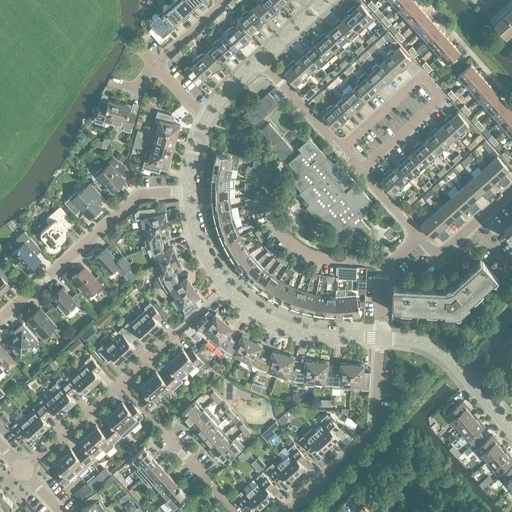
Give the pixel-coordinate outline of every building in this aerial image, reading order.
[(174,0),(172,2),(186,19),(190,15),(190,14),(189,12),(195,7),(188,0),(174,0)] [(261,0),(253,7),(264,20),(269,16),(271,18),(274,15),(261,0)] [(274,0),(260,0),(261,0),(274,15),(278,12),(275,10),(280,6),(274,0)] [(393,0),(392,2),(399,10),(409,0),(393,0)] [(409,0),(399,10),(405,17),(418,6),(413,0),(409,0)] [(511,28),(511,0),(491,19),(505,35),(511,28)] [(164,9),(161,12),(174,26),(180,21),(181,22),(183,22),(186,19),(172,2),(169,5),(167,4),(166,4),(164,5),(163,6),(163,8),(164,9)] [(354,5),(350,8),(366,27),(374,19),(360,4),(356,8),(354,5)] [(405,17),(412,25),(425,13),(418,6),(405,17)] [(253,7),(245,14),(259,29),(262,26),(260,23),(264,20),(253,7)] [(349,14),(345,18),(359,33),(366,27),(350,8),(347,11),(349,14)] [(174,26),(161,12),(158,15),(157,14),(155,13),(153,14),(152,16),(152,17),(153,19),(150,22),(153,26),(149,30),(160,42),(168,35),(169,33),(168,31),(174,26)] [(412,25),(419,32),(432,21),(425,13),(412,25)] [(237,21),(239,23),(249,34),(249,33),(253,30),(256,32),(259,29),(245,14),(237,21)] [(338,19),(335,22),(348,37),(349,37),(352,40),(359,33),(345,18),(341,21),(338,19)] [(419,32),(426,40),(439,28),(432,21),(419,32)] [(334,27),(329,31),(341,44),(348,37),(335,22),(331,25),(334,27)] [(239,23),(232,29),(245,44),(249,41),(247,39),(251,35),(249,33),(249,34),(239,23)] [(426,40),(433,47),(445,36),(439,28),(426,40)] [(232,29),(224,36),(236,49),(240,45),(242,48),(245,44),(232,29)] [(323,32),(320,36),(336,54),(344,47),(341,44),(329,31),(325,35),(323,32)] [(217,39),(215,41),(230,58),(234,55),(232,52),(236,49),(224,36),(223,35),(219,39),(217,39)] [(318,41),(314,45),(328,61),(336,54),(320,36),(316,39),(318,41)] [(433,47),(440,55),(452,44),(445,36),(433,47)] [(214,45),(209,50),(221,62),(225,59),(227,61),(230,58),(215,41),(213,42),(213,44),(214,45)] [(452,44),(440,55),(447,63),(459,52),(452,44)] [(308,46),(305,49),(320,67),(328,61),(314,45),(310,48),(308,46)] [(391,50),(389,51),(405,69),(408,66),(406,63),(410,59),(399,47),(394,51),(392,50),(391,50)] [(303,55),(299,58),(310,71),(315,67),(317,68),(319,68),(320,67),(305,49),(301,52),(303,55)] [(201,52),(199,54),(215,72),(219,69),(216,66),(221,62),(209,50),(205,54),(203,53),(201,52)] [(388,56),(383,61),(395,73),(399,70),(401,72),(405,69),(389,51),(387,53),(387,55),(388,56)] [(194,63),(205,76),(209,72),(212,75),(215,72),(199,54),(192,60),(194,63)] [(293,60),(289,63),(303,78),(310,71),(299,58),(295,62),(293,60)] [(375,63),(373,65),(389,83),(393,79),(391,77),(395,73),(383,61),(379,65),(377,63),(375,63)] [(205,76),(194,63),(186,71),(199,86),(203,82),(201,80),(205,76)] [(303,78),(289,63),(286,66),(288,68),(284,72),(295,85),(303,78)] [(458,75),(465,83),(477,72),(470,64),(458,75)] [(373,70),(368,74),(380,87),(384,83),(386,86),(389,83),(373,65),(372,67),(371,68),(373,70)] [(357,78),(358,79),(374,96),(378,93),(375,91),(380,87),(368,74),(365,71),(357,78)] [(465,83),(472,91),(484,79),(477,72),(465,83)] [(358,84),(353,88),(364,100),(368,97),(371,99),(374,96),(358,79),(356,80),(356,82),(358,84)] [(472,91),(478,98),(491,87),(484,79),(472,91)] [(274,87),(269,92),(272,95),(278,90),(274,87)] [(478,98),(485,106),(498,95),(491,87),(478,98)] [(353,88),(345,95),(359,110),(362,107),(360,104),(364,100),(353,88)] [(247,121),(273,97),(269,92),(242,115),(247,121)] [(345,95),(338,101),(349,114),(353,110),(355,113),(359,110),(345,95)] [(485,106),(492,114),(505,102),(498,95),(485,106)] [(273,97),(247,121),(252,126),(279,103),(273,97)] [(104,120),(114,123),(119,103),(114,102),(114,100),(108,99),(106,106),(99,104),(95,122),(103,124),(104,120)] [(338,101),(330,108),(344,123),(347,120),(345,118),(349,114),(338,101)] [(492,114),(499,121),(511,110),(505,102),(492,114)] [(119,103),(114,123),(124,126),(123,130),(131,132),(135,114),(128,112),(130,105),(124,103),(124,104),(119,103)] [(344,123),(330,108),(322,115),(333,128),(338,124),(340,126),(344,123)] [(499,121),(506,129),(511,123),(511,110),(499,121)] [(159,120),(156,130),(176,136),(178,130),(179,131),(180,125),(170,122),(172,115),(157,111),(155,119),(159,120)] [(451,113),(447,116),(461,132),(469,124),(458,112),(453,116),(451,113)] [(446,122),(442,126),(453,138),(461,132),(447,116),(444,120),(446,122)] [(292,149),(282,138),(269,123),(258,133),(281,159),(292,149)] [(435,127),(432,130),(446,145),(453,138),(442,126),(438,130),(435,127)] [(156,130),(154,141),(173,146),(176,136),(156,130)] [(431,136),(427,139),(438,152),(446,145),(432,130),(429,133),(431,136)] [(136,136),(133,146),(140,148),(142,143),(139,142),(141,137),(136,136)] [(336,161),(333,164),(309,137),(297,148),(301,151),(288,163),(298,174),(291,180),(301,191),(299,193),(309,204),(306,206),(316,218),(318,217),(328,228),(329,227),(339,238),(349,228),(359,239),(370,228),(358,214),(372,201),(336,161)] [(420,141),(417,144),(430,159),(438,152),(427,139),(422,143),(420,141)] [(481,144),(476,148),(478,151),(483,146),(489,153),(493,149),(485,140),(481,144)] [(154,141),(151,151),(171,156),(173,146),(154,141)] [(416,149),(411,153),(423,166),(430,159),(417,144),(413,147),(416,149)] [(213,165),(232,168),(236,169),(240,156),(222,150),(221,154),(216,153),(213,165)] [(171,156),(151,151),(148,161),(144,160),(142,168),(156,172),(158,165),(169,168),(170,162),(169,161),(171,156)] [(118,173),(125,167),(125,165),(107,152),(113,157),(107,162),(109,164),(103,169),(102,167),(96,172),(95,174),(96,175),(100,180),(101,178),(108,186),(110,184),(114,189),(124,180),(118,173)] [(405,154),(402,157),(415,173),(423,166),(411,153),(407,157),(405,154)] [(497,156),(489,163),(506,183),(510,180),(504,172),(508,168),(497,156)] [(400,163),(396,167),(408,179),(415,173),(402,157),(398,160),(400,163)] [(254,160),(252,166),(262,168),(263,162),(256,160),(254,160)] [(489,163),(481,170),(492,182),(496,179),(503,186),(506,183),(489,163)] [(213,165),(211,176),(230,178),(232,168),(213,165)] [(390,168),(386,171),(400,186),(408,179),(396,167),(392,170),(390,168)] [(481,170),(473,177),(491,196),(495,193),(488,186),(492,182),(481,170)] [(400,186),(386,171),(383,174),(385,177),(381,181),(392,193),(400,186)] [(211,176),(210,188),(229,188),(234,188),(234,179),(230,179),(230,178),(211,176)] [(473,177),(466,183),(477,196),(481,192),(488,200),(491,196),(473,177)] [(86,189),(84,188),(78,194),(76,192),(64,202),(75,214),(83,206),(91,215),(102,205),(101,206),(98,203),(103,198),(106,202),(107,201),(90,182),(89,183),(91,184),(86,189)] [(466,183),(458,190),(476,210),(480,207),(473,200),(477,196),(466,183)] [(210,188),(211,199),(228,198),(229,188),(210,188)] [(458,190),(451,197),(462,210),(466,206),(472,213),(476,210),(458,190)] [(451,197),(443,204),(461,224),(464,220),(458,213),(462,210),(451,197)] [(211,199),(212,211),(230,208),(228,198),(211,199)] [(419,208),(415,203),(411,207),(415,211),(419,208)] [(443,204),(436,211),(447,223),(451,220),(457,227),(461,224),(443,204)] [(74,222),(60,206),(46,218),(46,221),(49,224),(40,232),(40,235),(49,245),(49,247),(49,249),(51,250),(53,250),(55,249),(56,247),(56,245),(65,237),(65,234),(63,231),(74,222)] [(145,219),(147,228),(166,224),(165,219),(167,219),(165,213),(155,214),(154,207),(139,210),(134,213),(136,220),(145,219)] [(212,211),(215,222),(232,217),(230,208),(212,211)] [(436,211),(428,217),(446,237),(449,234),(443,227),(447,223),(436,211)] [(215,222),(218,233),(236,227),(232,217),(215,222)] [(446,237),(428,217),(420,225),(431,237),(436,233),(442,240),(446,237)] [(141,246),(142,249),(161,244),(159,237),(170,235),(169,229),(168,229),(166,224),(147,228),(148,238),(144,239),(146,245),(141,246)] [(218,233),(223,244),(239,236),(236,227),(218,233)] [(21,266),(27,271),(40,260),(32,252),(38,246),(27,234),(21,239),(23,242),(11,254),(17,260),(15,262),(15,263),(18,267),(20,267),(21,266)] [(223,244),(229,254),(244,245),(239,236),(223,244)] [(154,255),(158,264),(177,256),(174,252),(176,251),(173,245),(163,250),(161,244),(142,249),(143,253),(148,251),(150,256),(154,255)] [(229,254),(235,264),(249,253),(244,245),(229,254)] [(121,274),(131,265),(122,256),(117,261),(106,248),(94,259),(108,274),(115,267),(121,274)] [(235,264),(243,273),(257,260),(250,252),(249,253),(235,264)] [(158,276),(161,284),(175,277),(172,271),(182,266),(180,261),(179,261),(177,256),(158,264),(162,274),(158,276)] [(243,273),(251,281),(263,269),(264,269),(257,260),(243,273)] [(460,312),(498,278),(482,261),(452,287),(445,289),(393,287),(391,310),(455,314),(455,312),(459,311),(460,312)] [(6,282),(11,277),(0,265),(0,293),(3,291),(4,292),(10,286),(6,282)] [(338,279),(346,279),(346,267),(336,266),(336,274),(338,274),(338,279)] [(346,267),(346,279),(356,280),(357,268),(346,267)] [(108,295),(113,290),(99,274),(94,279),(84,268),(72,278),(88,296),(94,290),(97,293),(102,289),(108,295)] [(251,281),(260,289),(271,274),(263,269),(251,281)] [(260,289),(269,295),(279,280),(271,274),(260,289)] [(170,289),(176,298),(193,286),(190,282),(191,281),(187,276),(178,282),(175,277),(161,284),(166,292),(170,289)] [(269,295),(279,301),(288,285),(279,280),(269,295)] [(279,301),(290,306),(297,290),(288,285),(279,301)] [(193,286),(176,298),(182,306),(178,309),(184,317),(195,307),(191,301),(200,295),(197,290),(196,291),(193,286)] [(78,306),(84,301),(76,292),(70,297),(62,288),(51,298),(65,313),(76,304),(78,306)] [(290,306),(301,310),(306,292),(297,290),(290,306)] [(301,310),(312,312),(316,295),(306,292),(301,310)] [(356,294),(345,295),(347,314),(359,313),(356,294)] [(312,312),(324,314),(326,296),(316,295),(312,312)] [(335,297),(335,315),(347,314),(345,295),(335,296),(335,297)] [(324,314),(335,315),(335,297),(326,296),(324,314)] [(146,310),(138,316),(152,332),(160,324),(154,317),(159,312),(150,302),(144,307),(146,310)] [(58,329),(64,324),(52,310),(46,315),(40,308),(27,319),(42,336),(55,325),(58,329)] [(202,330),(210,337),(224,321),(220,317),(220,316),(216,312),(209,321),(203,316),(192,326),(199,333),(202,330)] [(128,321),(123,326),(132,336),(137,332),(143,339),(152,332),(138,316),(130,323),(128,321)] [(215,347),(222,352),(231,340),(226,336),(233,327),(229,323),(228,324),(224,321),(210,337),(218,343),(215,347)] [(28,350),(38,341),(22,323),(13,331),(16,335),(8,343),(20,356),(27,350),(28,350)] [(120,333),(112,340),(126,355),(134,347),(128,340),(132,336),(123,326),(118,331),(120,333)] [(232,353),(241,358),(252,340),(247,338),(248,337),(242,334),(237,343),(231,340),(222,352),(230,357),(232,353)] [(126,355),(112,340),(104,347),(102,344),(97,349),(106,360),(111,355),(117,362),(126,355)] [(248,367),(257,372),(263,358),(257,354),(262,345),(257,342),(256,343),(252,340),(241,358),(250,364),(248,367)] [(8,368),(14,362),(0,346),(0,363),(3,362),(8,368)] [(183,349),(174,357),(188,372),(196,365),(198,367),(203,362),(194,352),(189,356),(183,349)] [(267,371),(277,374),(283,354),(278,352),(278,351),(273,349),(269,360),(263,358),(257,372),(266,375),(267,371)] [(285,381),(294,384),(297,369),(291,367),(294,356),(288,354),(288,356),(283,354),(277,374),(287,377),(285,381)] [(86,363),(78,370),(92,385),(100,378),(94,370),(99,366),(90,356),(84,361),(86,363)] [(172,372),(168,376),(177,386),(182,381),(180,379),(188,372),(174,357),(166,364),(172,372)] [(314,382),(316,361),(311,361),(311,359),(305,359),(304,369),(297,369),(294,384),(303,385),(303,384),(314,385),(314,382)] [(54,360),(50,363),(55,369),(59,365),(54,360)] [(324,387),(332,389),(333,373),(326,372),(328,361),(322,360),(322,362),(316,361),(314,382),(324,383),(324,387)] [(350,389),(351,385),(352,364),(346,364),(346,363),(340,362),(340,373),(333,373),(332,389),(340,389),(350,389)] [(351,385),(361,386),(361,390),(369,390),(370,375),(363,374),(363,363),(357,363),(357,364),(352,364),(351,385)] [(68,375),(63,380),(72,390),(77,386),(83,393),(92,385),(78,370),(70,377),(68,375)] [(157,372),(148,380),(162,395),(170,388),(172,390),(177,386),(168,376),(163,380),(157,372)] [(60,386),(52,393),(66,409),(74,401),(68,394),(72,390),(63,380),(58,384),(60,386)] [(162,395),(148,380),(140,387),(146,395),(141,399),(151,409),(156,404),(154,402),(162,395)] [(250,388),(260,392),(262,385),(252,381),(251,383),(250,388)] [(43,398),(37,403),(46,413),(51,409),(57,416),(66,409),(52,393),(45,400),(43,398)] [(181,412),(189,421),(203,408),(195,400),(181,412)] [(452,420),(458,427),(472,414),(466,407),(468,406),(463,400),(456,406),(453,401),(443,409),(447,414),(445,416),(450,421),(452,420)] [(34,410),(26,417),(40,432),(48,424),(42,417),(46,413),(37,403),(32,407),(34,410)] [(123,403),(114,410),(131,429),(139,422),(138,420),(143,416),(134,406),(129,410),(123,403)] [(189,421),(196,429),(213,413),(206,406),(203,408),(189,421)] [(112,425),(108,429),(117,439),(122,435),(123,437),(131,429),(114,410),(106,418),(112,425)] [(196,429),(203,437),(217,425),(221,422),(213,413),(196,429)] [(323,423),(316,430),(315,430),(329,445),(333,441),(334,442),(338,438),(334,433),(339,428),(333,421),(335,419),(330,414),(328,416),(327,414),(320,420),(323,423)] [(471,445),(473,444),(482,435),(478,431),(485,425),(480,420),(478,421),(472,414),(458,427),(464,434),(459,438),(459,440),(461,443),(463,443),(467,440),(471,445)] [(40,432),(26,417),(19,424),(17,421),(11,426),(20,436),(25,432),(31,439),(40,432)] [(261,434),(267,441),(282,428),(275,421),(261,434)] [(203,437),(210,445),(224,433),(217,425),(203,437)] [(97,426),(88,434),(102,449),(106,453),(114,445),(113,443),(117,439),(108,429),(103,433),(97,426)] [(315,430),(316,430),(313,426),(299,439),(311,453),(317,448),(321,453),(326,449),(325,448),(329,445),(315,430)] [(210,445),(218,453),(232,440),(231,440),(224,433),(210,445)] [(86,449),(82,452),(91,463),(96,458),(94,456),(102,449),(88,434),(80,441),(86,449)] [(481,454),(487,461),(502,448),(495,441),(497,440),(493,434),(486,440),(482,435),(473,444),(477,448),(475,450),(479,455),(481,454)] [(232,440),(218,453),(225,462),(238,450),(240,451),(244,446),(236,437),(232,441),(232,440)] [(290,452),(282,459),(296,474),(300,471),(301,472),(305,468),(300,462),(306,458),(293,444),(287,449),(290,452)] [(129,459),(136,468),(151,455),(143,447),(129,459)] [(502,448),(487,461),(493,468),(492,469),(496,475),(511,461),(511,456),(509,454),(508,455),(502,448)] [(71,449),(62,457),(76,472),(84,465),(86,467),(91,463),(82,452),(77,457),(71,449)] [(456,457),(461,453),(457,449),(453,453),(456,457)] [(134,470),(141,478),(158,463),(151,455),(136,468),(137,468),(134,470)] [(76,472),(62,457),(58,460),(57,459),(53,463),(60,472),(55,476),(64,486),(70,481),(68,479),(76,472)] [(296,474),(282,459),(275,466),(272,463),(266,469),(278,482),(283,478),(288,483),(293,479),(292,478),(296,474)] [(149,486),(152,484),(151,483),(165,471),(158,463),(141,478),(149,486)] [(505,481),(511,488),(511,487),(511,465),(498,477),(503,483),(505,481)] [(151,483),(152,484),(159,491),(172,479),(165,471),(151,483)] [(259,480),(251,487),(265,503),(269,499),(269,500),(274,496),(269,490),(274,486),(262,472),(256,477),(259,480)] [(475,472),(471,475),(477,481),(481,478),(475,472)] [(107,487),(115,480),(111,475),(103,483),(107,487)] [(165,500),(179,487),(172,479),(159,491),(165,499),(165,500)] [(179,487),(165,500),(173,509),(187,496),(179,487)] [(201,492),(211,503),(216,499),(206,487),(201,492)] [(265,503),(251,487),(243,494),(240,491),(234,497),(247,510),(252,506),(257,511),(261,507),(261,506),(265,503)] [(11,504),(12,503),(0,489),(0,511),(8,511),(12,509),(11,509),(11,504)] [(131,494),(135,498),(139,494),(136,490),(131,494)] [(82,509),(83,511),(97,511),(105,507),(99,499),(102,497),(98,491),(86,498),(90,504),(82,509)] [(449,501),(453,506),(463,498),(458,493),(449,501)] [(139,494),(135,498),(139,503),(143,499),(139,494)] [(373,502),(368,506),(365,502),(360,506),(356,500),(351,503),(357,511),(373,511),(378,508),(373,502)]
